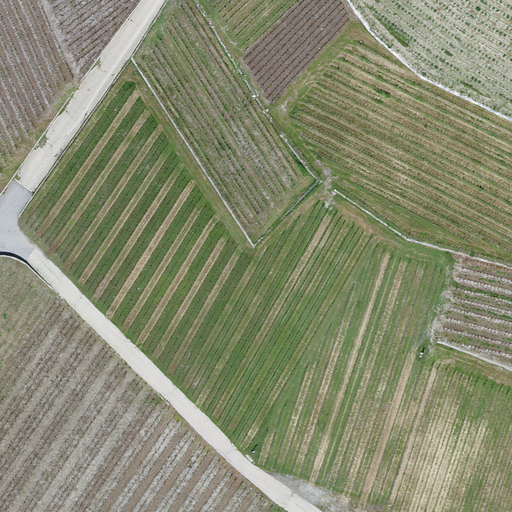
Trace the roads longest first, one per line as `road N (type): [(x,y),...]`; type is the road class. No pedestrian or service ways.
road 1 (track): [(0,240),(252,480),(296,511)]
road 2 (track): [(152,0),(0,213)]
